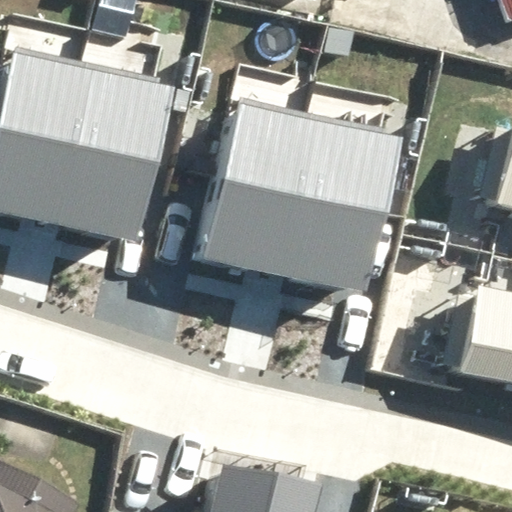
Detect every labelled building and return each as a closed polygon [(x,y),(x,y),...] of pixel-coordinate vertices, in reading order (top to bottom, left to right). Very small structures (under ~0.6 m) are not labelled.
[(511,23),(511,0),(499,0),(508,25),(511,23)] [(0,216),(115,242),(151,84),(0,49),(0,216)] [(187,256),(343,292),(380,133),(223,98),(187,256)] [(481,199),(511,206),(511,116),(502,114),(481,199)] [(443,368),(511,385),(511,294),(464,283),(443,368)] [(197,511),(297,511),(303,486),(209,464),(197,511)] [(0,511),(45,511),(0,488),(0,511)]
